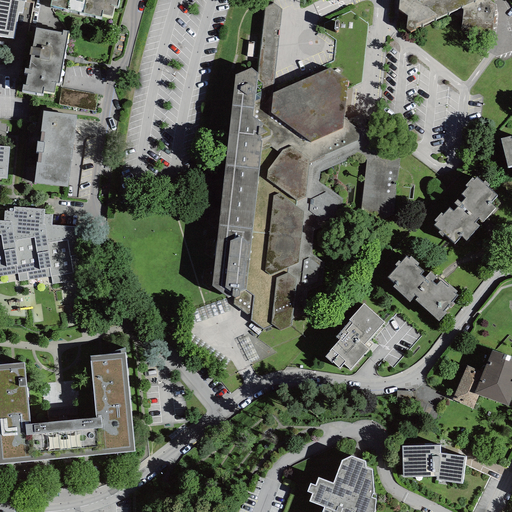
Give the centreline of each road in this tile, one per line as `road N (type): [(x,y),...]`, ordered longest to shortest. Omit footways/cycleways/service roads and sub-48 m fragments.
road 1 (residential): [(127,0),(104,101),(89,236),(101,281),(158,349)]
road 2 (residential): [(511,273),(489,285),(413,375),(363,386),(277,375),(206,411)]
road 3 (residential): [(436,511),(397,492),(382,455),(355,435),(327,440),(281,466),(257,511)]
road 4 (residential): [(206,411),(131,487),(75,508),(29,511)]
